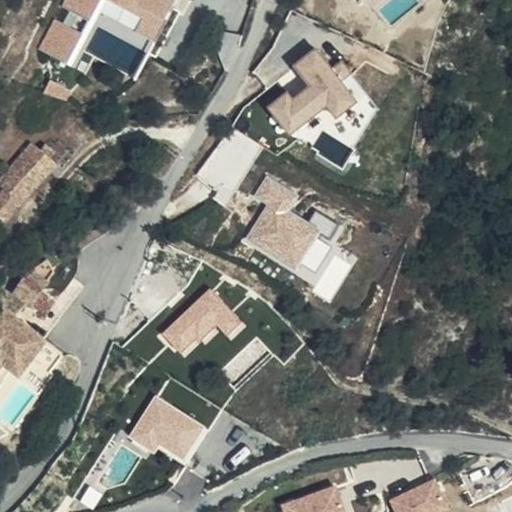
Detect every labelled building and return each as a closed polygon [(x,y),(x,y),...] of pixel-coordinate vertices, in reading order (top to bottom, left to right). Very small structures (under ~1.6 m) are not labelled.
[(43,48),(66,62),(91,14),(69,1),(43,48)] [(330,107),(337,117),(359,101),(321,45),(295,63),(308,82),(271,107),(290,134),(330,107)] [(56,153),(46,143),(39,150),(32,143),(11,168),(0,180),(0,188),(1,189),(0,190),(0,218),(6,223),(56,165),(50,159),(56,153)] [(0,180),(11,168),(3,161),(0,165),(0,180)] [(246,241),(321,281),(327,268),(344,277),(351,264),(332,254),(348,223),(318,207),(311,219),(293,209),(302,192),(267,173),(255,196),(267,202),(246,241)] [(15,293),(45,314),(55,302),(41,291),(55,271),(47,260),(23,277),(15,293)] [(230,335),(247,319),(212,284),(162,333),(184,356),(217,323),(230,335)] [(5,305),(0,311),(0,337),(10,345),(27,358),(31,352),(45,335),(5,305)] [(0,337),(0,357),(10,345),(0,337)] [(0,409),(12,419),(14,417),(13,417),(0,406),(0,401),(22,373),(38,385),(38,386),(52,368),(31,352),(27,358),(10,345),(0,357),(0,409)] [(38,386),(38,385),(13,417),(14,417),(38,386)] [(133,433),(185,465),(210,424),(157,393),(133,433)] [(398,511),(449,511),(453,511),(440,477),(392,495),(398,511)] [(286,511),(349,511),(339,482),(283,502),(286,511)]
